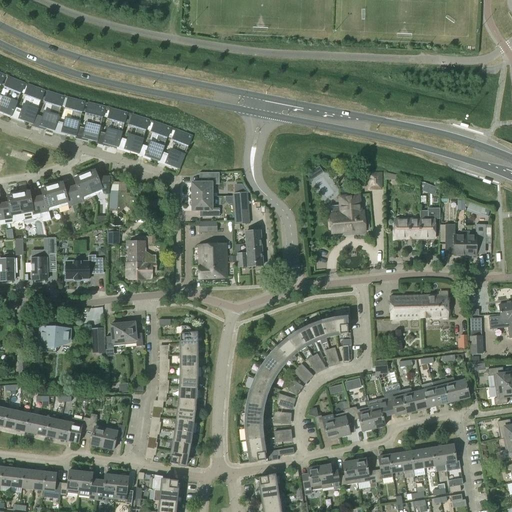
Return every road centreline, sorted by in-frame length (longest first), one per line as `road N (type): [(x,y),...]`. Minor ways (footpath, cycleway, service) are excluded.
road 1 (unclassified): [(511,40),(471,60),(329,58),(167,38),(39,0)]
road 2 (secondary): [(257,95),(88,61),(0,25)]
road 3 (secondary): [(0,43),(65,70),(254,112)]
road 4 (secondary): [(269,115),(443,152),(511,178)]
road 5 (secondary): [(511,159),(440,132),(274,98)]
road 6 (residential): [(305,458),(304,398),(324,377),(364,364),(362,280)]
road 7 (residential): [(176,294),(172,181),(78,149)]
road 8 (residential): [(134,464),(151,391),(150,297)]
road 9 (residential): [(305,458),(382,442),(393,429),(456,414)]
road 10 (residential): [(218,467),(218,390),(233,308)]
road 11 (residential): [(0,306),(150,297)]
road 12 (residential): [(362,280),(509,278)]
road 13 (residential): [(134,464),(75,454),(56,461),(0,455)]
